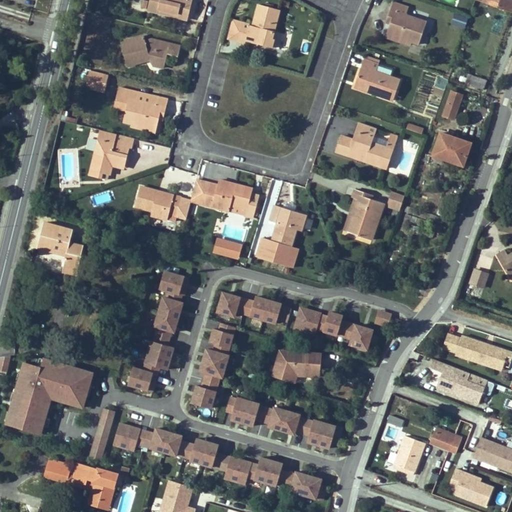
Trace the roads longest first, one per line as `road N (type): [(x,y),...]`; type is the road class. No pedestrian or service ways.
road 1 (residential): [(175,405),(211,280),(224,271),(347,292),(405,309),(419,323)]
road 2 (residential): [(224,0),(194,114),(196,136),(285,165),(305,145)]
road 3 (residential): [(430,309),(447,282),(511,90)]
road 4 (residential): [(350,469),(193,423),(175,405)]
road 5 (residential): [(350,469),(385,369),(419,323)]
road 6 (primary): [(24,182),(58,42)]
road 7 (residential): [(305,145),(347,13)]
road 8 (residential): [(175,405),(120,395),(102,400),(85,452)]
